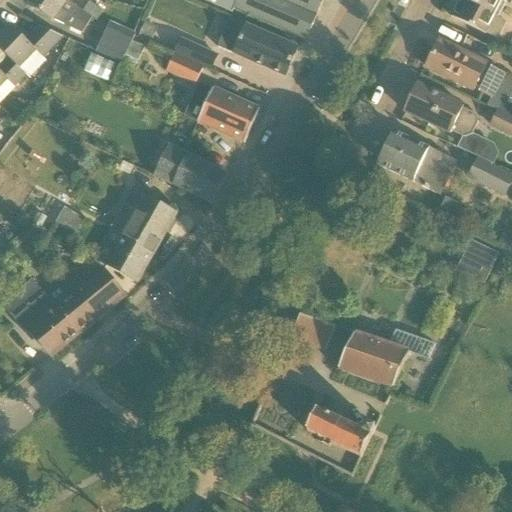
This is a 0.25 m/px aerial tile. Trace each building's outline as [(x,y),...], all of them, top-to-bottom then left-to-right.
[(77,7),(67,1),(66,0),(31,0),(29,3),(54,20),(75,29),(79,23),(70,18),(72,15),(77,18),(76,19),(80,22),(87,27),(93,19),(84,12),(77,7)] [(201,0),(232,14),(234,10),(306,41),(324,0),(201,0)] [(506,21),(496,15),(495,17),(463,0),(460,0),(451,16),(486,35),(487,33),(497,39),(506,21)] [(463,0),(495,17),(496,15),(504,0),(463,0)] [(93,19),(96,22),(104,11),(91,2),(84,12),(93,19)] [(247,26),(246,27),(230,20),(219,46),(235,53),(234,55),(286,77),(298,48),(247,26)] [(125,59),(133,42),(136,35),(111,24),(103,42),(98,53),(123,64),(125,59)] [(47,62),(43,58),(63,38),(39,28),(26,41),(11,26),(0,37),(0,50),(9,59),(20,70),(26,76),(30,79),(47,62)] [(182,40),(175,54),(211,71),(218,56),(182,40)] [(511,94),(511,79),(503,76),(504,74),(491,68),(490,71),(484,69),(486,64),(440,41),(427,67),(473,91),(475,87),(481,89),(480,91),(492,98),(488,106),(511,117),(511,104),(511,105),(509,100),(511,94)] [(110,81),(118,65),(92,53),(85,70),(110,81)] [(167,71),(197,84),(203,70),(174,57),(167,71)] [(20,70),(9,59),(0,68),(0,90),(9,82),(15,87),(26,76),(20,70)] [(198,123),(243,143),(245,144),(260,111),(213,89),(213,90),(200,85),(186,116),(198,123)] [(472,136),(479,123),(476,115),(463,109),(464,108),(417,85),(404,112),(451,134),(452,132),(465,138),(472,136)] [(511,135),(511,118),(498,112),(491,126),(511,135)] [(456,162),(443,155),(394,132),(378,166),(426,189),(441,197),(456,162)] [(169,146),(154,176),(213,205),(228,175),(178,150),(169,146)] [(511,185),(511,176),(479,159),(468,179),(505,198),(511,185)] [(134,191),(122,213),(95,259),(137,282),(176,215),(134,191)] [(462,214),(464,205),(446,199),(443,208),(462,214)] [(76,234),(84,219),(65,209),(57,223),(74,233),(76,234)] [(471,241),(466,251),(468,277),(485,285),(499,255),(471,241)] [(52,356),(114,305),(125,296),(104,271),(85,260),(84,260),(85,261),(43,295),(54,309),(29,328),(31,331),(52,356)] [(9,308),(16,317),(44,296),(37,287),(9,308)] [(300,315),(290,339),(325,354),(335,330),(300,315)] [(389,347),(355,335),(339,370),(395,389),(411,354),(429,360),(436,345),(397,331),(389,347)] [(362,458),(376,429),(368,425),(364,433),(317,411),(307,431),(332,443),(331,444),(362,458)]
